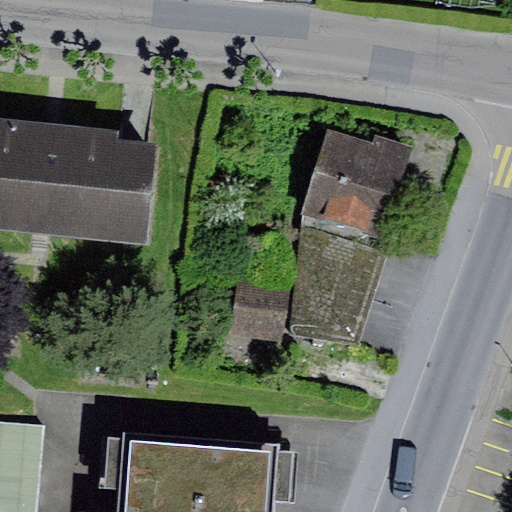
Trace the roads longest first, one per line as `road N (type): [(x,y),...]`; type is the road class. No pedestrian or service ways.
road 1 (tertiary): [(0,12),(511,74)]
road 2 (residential): [(412,511),(511,213)]
